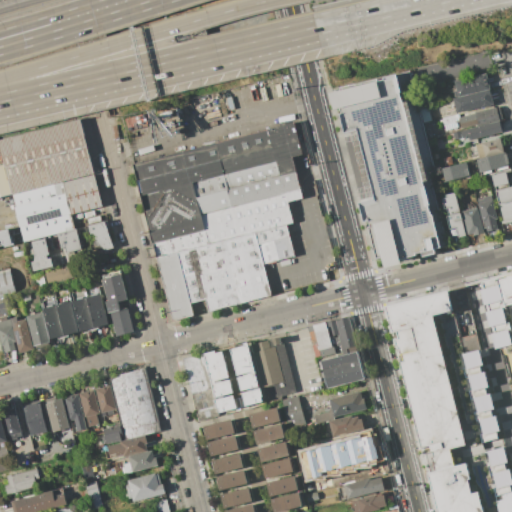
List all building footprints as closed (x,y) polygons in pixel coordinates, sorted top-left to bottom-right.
[(490,89),(459,97),(455,81),(485,73),(490,89)] [(442,248),(435,250),(436,254),(422,258),(421,253),(402,258),(403,263),(385,268),(382,257),(376,259),(368,228),(370,227),(369,221),(363,222),(359,203),(375,199),(357,129),(344,133),(338,108),(334,109),(329,93),(385,79),(384,78),(397,75),(404,102),(408,101),(429,182),(425,183),(442,248)] [(490,89),(493,104),(490,105),(491,106),(482,108),(482,107),(457,113),(453,98),(459,97),(490,89)] [(499,119),(461,129),(458,118),(474,113),(496,107),(499,119)] [(0,139),(0,148),(4,164),(12,195),(63,182),(72,214),(103,206),(80,119),(0,139)] [(499,121),(502,132),(468,140),(465,129),(499,121)] [(133,164),(157,257),(288,224),(293,222),(288,202),(302,199),(303,198),(293,157),(302,155),(294,123),(133,164)] [(479,158),(476,144),(500,138),(504,152),(479,158)] [(477,159),(479,158),(504,152),(506,152),(509,165),(481,173),(477,159)] [(443,168),(467,162),(471,176),(446,182),(443,168)] [(12,195),(0,198),(0,165),(4,164),(12,195)] [(492,175),(506,172),(509,183),(495,187),(492,175)] [(63,182),(72,214),(75,229),(58,233),(24,242),(12,195),(63,182)] [(496,191),(511,186),(511,200),(499,204),(496,191)] [(449,229),(456,227),(458,237),(465,235),(454,193),(441,196),(449,229)] [(478,204),(479,204),(478,198),(491,195),(498,219),(496,220),(498,229),(486,233),(484,228),(486,228),(485,222),(483,223),(478,204)] [(499,204),(511,200),(511,221),(505,224),(499,204)] [(478,207),(484,229),(482,230),(483,233),(474,235),(474,234),(468,235),(462,211),(478,207)] [(100,222),(98,216),(95,217),(94,213),(99,211),(99,208),(71,216),(73,220),(85,217),(87,225),(100,222)] [(88,225),(105,221),(114,248),(105,250),(90,233),(88,225)] [(157,257),(288,224),(296,255),(264,264),(272,295),(209,312),(206,300),(191,303),(194,315),(173,321),(157,257)] [(0,247),(12,244),(8,229),(0,230),(0,247)] [(75,229),(81,250),(63,254),(58,233),(75,229)] [(46,239),(53,267),(34,271),(32,262),(34,261),(36,256),(32,242),(46,239)] [(45,272),(81,263),(84,276),(48,285),(45,272)] [(0,270),(0,297),(16,293),(9,268),(0,270)] [(128,299),(119,301),(120,309),(110,312),(109,312),(106,301),(108,301),(102,275),(121,271),(128,299)] [(493,349),(511,345),(511,274),(479,282),(493,349)] [(464,353),(449,291),(465,287),(481,349),(464,353)] [(387,307),(410,400),(488,381),(481,349),(464,353),(449,291),(387,307)] [(87,297),(102,294),(109,324),(95,328),(87,297)] [(87,297),(95,328),(81,331),(73,301),(87,297)] [(58,305),(72,301),(79,332),(65,335),(58,305)] [(65,335),(51,339),(44,308),(58,305),(65,335)] [(128,307),(134,332),(116,337),(110,312),(120,309),(128,307)] [(26,316),(42,312),(50,342),(34,346),(26,316)] [(358,351),(343,355),(341,345),(335,347),(333,339),(339,337),(338,335),(333,336),(330,327),(327,328),(325,322),(349,316),(358,351)] [(10,319),(16,317),(18,321),(26,319),(34,350),(20,353),(16,342),(10,319)] [(0,321),(10,319),(16,342),(14,342),(16,350),(6,353),(4,345),(2,346),(0,338),(0,321)] [(325,322),(327,328),(332,347),(319,350),(313,325),(325,322)] [(254,343),(280,337),(282,344),(284,344),(297,395),(266,403),(254,358),(253,352),(256,352),(254,343)] [(253,352),(254,358),(242,361),(238,345),(250,341),(253,352)] [(511,375),(488,381),(481,349),(505,343),(511,371),(511,375)] [(238,345),(242,361),(245,372),(229,376),(226,363),(229,362),(225,348),(238,345)] [(319,350),(332,347),(334,347),(336,354),(321,358),(319,350)] [(358,351),(365,379),(328,388),(321,361),(343,355),(358,351)] [(219,416),(199,422),(183,358),(203,353),(219,416)] [(145,368),(161,431),(144,436),(125,440),(109,377),(145,368)] [(426,463),(453,456),(511,441),(511,408),(496,413),(488,381),(410,400),(426,463)] [(95,389),(110,385),(116,409),(101,413),(95,389)] [(94,390),(100,414),(97,414),(99,424),(89,427),(86,417),(85,418),(79,393),(94,390)] [(328,399),(360,391),(362,399),(364,398),(367,409),(333,417),(328,399)] [(78,393),(87,429),(77,432),(74,420),(71,421),(65,397),(78,393)] [(298,395),(306,424),(290,429),(282,400),(298,395)] [(69,429),(61,396),(45,400),(53,433),(69,429)] [(41,401),(24,404),(29,436),(45,433),(41,401)] [(278,407),(281,421),(253,428),(250,414),(278,407)] [(16,409),(22,433),(17,434),(18,438),(9,441),(1,413),(16,409)] [(329,421),(351,415),(352,418),(358,416),(359,420),(362,419),(364,428),(333,436),(329,421)] [(8,441),(0,443),(0,416),(1,416),(8,441)] [(232,419),(236,433),(207,440),(204,426),(232,419)] [(282,424),(286,438),(258,445),(254,431),(282,424)] [(122,441),(108,444),(104,429),(109,428),(109,427),(115,425),(115,426),(120,425),(123,435),(121,436),(122,441)] [(236,435),(240,449),(212,456),(208,442),(236,435)] [(148,451),(129,456),(125,457),(125,455),(107,459),(104,448),(108,447),(108,445),(125,440),(144,436),(148,451)] [(453,456),(511,441),(511,461),(457,475),(453,456)] [(287,442),(290,455),(262,462),(259,449),(287,442)] [(0,449),(7,447),(9,456),(0,458),(0,449)] [(511,511),(511,490),(507,492),(511,483),(509,470),(503,467),(506,461),(503,447),(486,451),(495,494),(504,499),(495,500),(497,511),(511,511)] [(158,465),(124,474),(122,468),(125,467),(124,464),(131,462),(129,456),(148,451),(153,450),(154,458),(156,457),(158,465)] [(241,452),(244,466),(216,473),(213,459),(241,452)] [(291,458),(294,472),(266,479),(263,465),(291,458)] [(82,467),(91,465),(95,481),(86,483),(82,467)] [(37,468),(40,478),(36,479),(38,487),(8,495),(5,485),(9,484),(7,476),(37,468)] [(245,469),(249,483),(221,490),(217,477),(245,469)] [(128,480),(156,473),(156,474),(159,473),(162,484),(163,484),(166,494),(134,502),(133,498),(129,499),(126,486),(129,485),(128,480)] [(295,476),(299,490),(271,497),(267,483),(295,476)] [(385,490),(348,500),(344,485),(370,478),(371,480),(381,477),(385,490)] [(95,481),(96,481),(103,505),(92,508),(85,484),(86,483),(95,481)] [(250,487),(253,501),(225,508),(221,494),(250,487)] [(14,511),(12,501),(53,490),(55,496),(64,493),(67,504),(37,511),(14,511)] [(299,492),(303,506),(279,511),(274,511),(271,500),(299,492)] [(354,511),(352,502),(357,500),(357,499),(382,493),(382,495),(384,495),(387,506),(379,508),(380,510),(372,511),(354,511)] [(458,511),(467,499),(487,511),(458,511)] [(167,500),(170,511),(156,511),(154,503),(167,500)]
